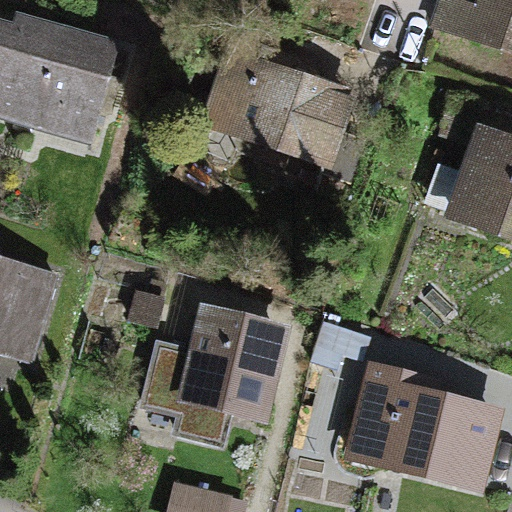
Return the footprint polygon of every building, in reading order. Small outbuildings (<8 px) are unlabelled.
[(511,52),(511,0),(481,0),(478,9),(451,0),(443,0),(435,27),(511,52)] [(118,49),(65,34),(65,31),(47,25),(43,39),(0,26),(0,114),(34,124),(37,112),(95,129),(118,49)] [(221,91),(244,99),(234,130),(327,161),(348,100),(291,81),(296,67),(236,46),(221,91)] [(511,147),(481,137),(454,215),(511,234),(511,147)] [(0,259),(0,343),(32,352),(54,275),(0,259)] [(252,329),(208,318),(198,356),(160,347),(145,405),(182,414),(177,432),(220,443),(230,405),(261,413),(276,351),(248,344),(252,329)] [(369,364),(377,339),(335,325),(327,350),(369,364)] [(419,383),(386,375),(376,416),(369,414),(359,456),(476,485),(493,416),(416,397),(419,383)] [(221,511),(224,504),(178,492),(172,511),(221,511)]
